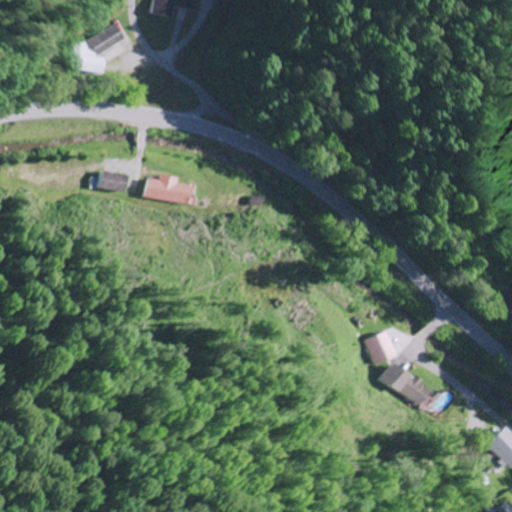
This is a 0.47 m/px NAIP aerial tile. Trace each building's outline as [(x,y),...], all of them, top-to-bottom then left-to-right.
[(171,7),(191,12),(193,0),(152,0),(149,15),(168,19),(171,7)] [(70,71),(100,75),(102,59),(93,58),(123,42),(114,26),(80,45),(74,44),(70,71)] [(123,194),(126,178),(100,173),(96,189),(123,194)] [(146,180),(143,199),(188,205),(190,187),(175,185),(176,179),(157,177),(156,182),(146,180)] [(491,299),(511,316),(511,289),(505,283),(491,299)] [(367,339),(375,365),(395,359),(387,333),(367,339)] [(380,383),(421,405),(429,391),(420,385),(421,382),(389,365),(380,383)] [(511,463),(511,439),(498,427),(481,447),(506,470),(511,463)]
